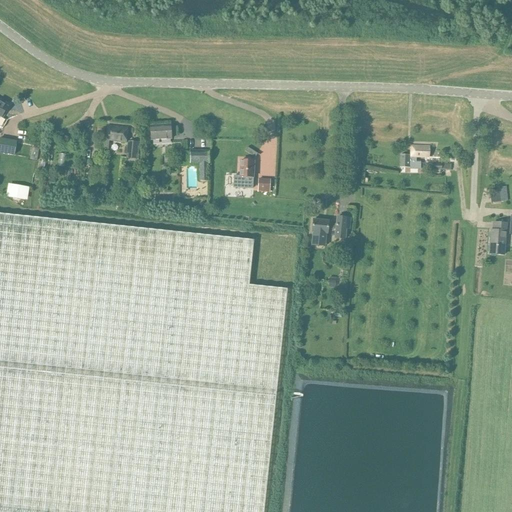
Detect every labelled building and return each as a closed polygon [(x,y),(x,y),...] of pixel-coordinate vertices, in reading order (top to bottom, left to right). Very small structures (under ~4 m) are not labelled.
[(170,125),(151,127),(152,139),(171,138),(170,125)] [(127,128),(108,126),(106,140),(125,142),(127,128)] [(0,152),(18,156),(21,142),(0,138),(0,152)] [(348,162),(359,163),(359,153),(361,139),(352,138),(350,153),(349,153),(348,162)] [(128,141),(126,158),(135,159),(137,142),(128,141)] [(411,165),(416,165),(416,157),(428,158),(429,147),(411,146),(410,157),(411,157),(411,165)] [(199,164),(199,181),(208,181),(208,164),(209,164),(209,151),(190,151),(190,164),(199,164)] [(245,188),(253,189),(253,187),(253,179),(254,161),(241,160),(240,177),(245,178),(245,188)] [(411,173),(407,184),(420,188),(424,177),(411,173)] [(253,179),(253,187),(258,187),(257,194),(260,194),(259,206),(268,206),(269,195),(272,195),(273,177),(258,176),(258,179),(253,179)] [(9,196),(25,200),(29,187),(12,183),(9,196)] [(500,202),(499,189),(490,190),(491,202),(500,202)] [(0,511),(263,511),(287,290),(249,286),(254,242),(0,214),(0,511)] [(311,246),(325,247),(327,234),(328,230),(335,230),(334,239),(345,241),(347,229),(350,230),(351,218),(336,216),(335,224),(329,223),(329,221),(313,220),(311,232),(312,232),(311,246)] [(488,254),(504,256),(506,224),(493,223),(492,230),(490,230),(488,254)] [(329,279),(328,288),(335,289),(336,280),(329,279)] [(482,307),(481,316),(498,316),(499,307),(482,307)]
